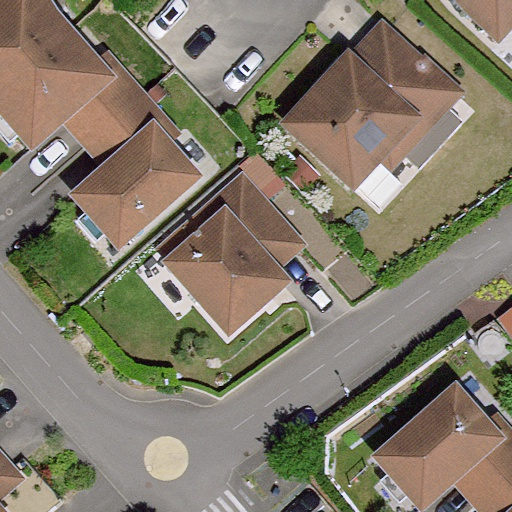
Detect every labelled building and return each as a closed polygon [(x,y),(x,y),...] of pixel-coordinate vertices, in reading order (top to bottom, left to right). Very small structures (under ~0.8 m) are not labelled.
[(35,0),(0,0),(0,91),(65,34),(35,0)] [(511,0),(460,0),(503,39),(511,29),(511,0)] [(461,95),(385,25),(290,127),(357,189),(386,159),(394,167),(461,95)] [(96,69),(65,34),(0,91),(0,112),(32,148),(65,119),(73,113),(95,138),(140,98),(106,60),(96,69)] [(164,145),(173,136),(140,98),(95,138),(117,163),(110,170),(77,199),(119,247),(195,180),(164,145)] [(117,163),(95,138),(73,113),(65,119),(88,145),(110,170),(117,163)] [(266,264),(294,239),(244,183),(178,240),(189,252),(176,264),(173,266),(232,333),(267,302),(254,288),(273,271),(266,264)] [(301,247),(294,239),(266,264),(273,271),(301,247)] [(189,252),(178,240),(165,252),(176,264),(189,252)] [(286,285),(273,271),(254,288),(267,302),(286,285)] [(498,421),(467,387),(391,453),(434,501),(467,472),(474,466),(497,490),(511,476),(511,417),(508,413),(498,421)] [(497,490),(474,466),(467,472),(489,497),(497,490)] [(511,508),(511,511),(511,476),(497,490),(511,508)] [(0,497),(13,486),(5,478),(0,482),(0,497)] [(511,511),(511,508),(497,490),(489,497),(502,511),(511,511)]
